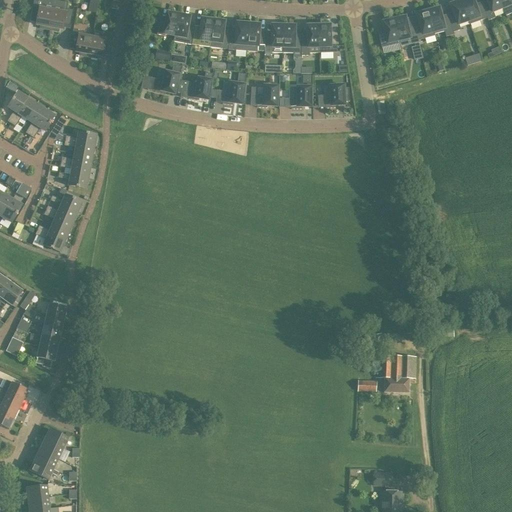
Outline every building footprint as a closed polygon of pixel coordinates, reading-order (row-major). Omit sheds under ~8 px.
[(40,29),(49,31),(54,0),(54,2),(46,1),(45,0),(33,0),(32,11),(38,12),(36,25),(40,26),(40,29)] [(54,0),(49,31),(58,32),(59,29),(63,30),(64,25),(70,26),(73,10),(67,9),(68,3),(54,0)] [(91,0),(92,12),(101,11),(100,0),(91,0)] [(472,0),(464,0),(461,1),(470,25),(480,22),(487,19),(484,12),(478,15),(475,5),(472,0)] [(498,0),(486,0),(491,10),(484,12),(487,19),(488,21),(495,18),(493,12),(502,8),(498,0)] [(498,0),(502,8),(511,4),(511,0),(511,1),(511,0),(498,0)] [(450,24),(454,36),(453,34),(460,31),(458,26),(468,22),(469,26),(470,25),(461,1),(451,5),(457,22),(450,24)] [(428,12),(434,35),(445,32),(446,38),(454,36),(450,24),(443,26),(439,9),(428,12)] [(434,35),(428,12),(417,15),(417,16),(420,25),(413,26),(418,43),(419,43),(418,41),(435,36),(434,35)] [(173,42),(178,15),(167,13),(166,20),(159,19),(157,35),(164,36),(164,34),(174,36),(173,42)] [(173,42),(191,45),(194,27),(188,25),(189,17),(178,15),(173,42)] [(405,18),(394,20),(399,44),(400,47),(418,43),(413,26),(407,28),(405,19),(405,18)] [(191,45),(210,48),(213,21),(202,19),(201,27),(194,27),(191,45)] [(399,44),(394,20),(383,22),(385,30),(377,32),(381,48),(399,44)] [(210,48),(228,50),(228,43),(222,42),(224,22),(213,21),(210,48)] [(228,50),(246,52),(248,25),(237,24),(236,43),(228,43),(228,50)] [(257,52),(265,52),(265,36),(259,35),(259,25),(248,25),(246,52),(257,53),(257,52)] [(283,54),(283,26),(272,26),(272,36),(265,36),(265,52),(265,49),(273,49),(273,47),(283,48),(283,54)] [(293,58),(301,58),(301,45),(301,47),(294,46),(295,27),(283,26),(283,54),(294,54),(293,58)] [(301,45),(301,58),(302,58),(302,56),(309,56),(309,48),(319,48),(319,54),(319,26),(307,27),(308,44),(301,45)] [(330,26),(319,26),(319,54),(337,53),(337,47),(330,47),(330,26)] [(79,56),(88,58),(92,38),(85,37),(84,33),(84,32),(73,30),(70,46),(76,48),(75,52),(80,53),(79,56)] [(92,38),(88,58),(97,59),(98,56),(102,57),(103,52),(110,54),(113,38),(101,36),(99,40),(92,38)] [(414,61),(416,60),(422,59),(419,47),(414,48),(413,48),(412,50),(414,61)] [(494,56),(503,54),(501,48),(492,51),(494,56)] [(156,50),(154,60),(169,63),(171,53),(156,50)] [(147,90),(155,92),(155,93),(165,95),(165,92),(174,94),(179,76),(178,76),(180,67),(173,65),(171,74),(166,73),(164,81),(158,80),(150,78),(148,90),(147,90)] [(184,82),(182,98),(189,99),(189,100),(199,102),(199,99),(208,100),(213,75),(205,73),(204,80),(198,79),(197,88),(191,87),(192,84),(184,82)] [(230,93),(224,92),(222,104),(222,105),(232,106),(233,104),(242,105),(245,86),(246,75),(238,74),(237,85),(231,84),(230,93)] [(291,99),(291,109),(291,110),(302,110),(302,107),(311,107),(311,88),(310,88),(310,76),(303,76),(303,88),(298,88),(298,99),(291,99)] [(325,99),(325,108),(325,109),(336,109),(335,106),(345,105),(344,102),(348,101),(348,88),(344,88),(343,86),(330,87),(331,98),(325,99)] [(257,98),(257,108),(267,109),(267,106),(276,107),(277,87),(264,87),(264,98),(257,98)] [(6,122),(10,124),(27,97),(18,91),(7,108),(12,111),(6,122)] [(21,116),(26,120),(37,103),(27,97),(10,124),(14,127),(21,116)] [(24,133),(29,136),(46,108),(37,103),(26,120),(31,123),(24,133)] [(46,108),(29,136),(33,138),(39,128),(45,131),(55,114),(46,108)] [(63,127),(56,123),(50,133),(56,136),(59,132),(63,127)] [(66,137),(65,141),(96,147),(98,137),(78,133),(77,139),(66,137)] [(76,149),(75,154),(94,158),(96,147),(65,141),(64,147),(76,149)] [(62,158),(61,163),(92,169),(94,158),(75,154),(73,161),(62,158)] [(72,169),(71,175),(91,179),(92,169),(61,163),(60,167),(72,169)] [(71,175),(59,173),(58,178),(70,180),(69,186),(89,190),(91,179),(71,175)] [(5,184),(11,188),(15,181),(9,177),(5,184)] [(0,200),(0,216),(2,218),(12,200),(3,195),(0,200)] [(50,201),(61,206),(80,214),(84,204),(66,196),(63,201),(52,196),(50,201)] [(12,200),(2,218),(12,224),(22,206),(12,200)] [(48,206),(46,211),(75,224),(80,214),(61,206),(59,211),(48,206)] [(55,220),(52,225),(71,234),(75,224),(46,211),(44,215),(55,220)] [(39,226),(37,230),(66,243),(71,234),(52,225),(50,231),(39,226)] [(66,243),(37,230),(35,234),(46,239),(44,245),(62,253),(66,243)] [(0,303),(3,299),(3,300),(13,286),(5,279),(0,285),(0,303)] [(0,303),(0,312),(7,302),(13,306),(19,297),(23,292),(13,286),(3,300),(3,299),(0,303)] [(50,304),(47,315),(64,319),(66,308),(50,304)] [(29,306),(25,311),(31,314),(35,314),(37,307),(29,306)] [(405,310),(405,334),(426,334),(426,311),(405,310)] [(31,314),(25,311),(23,315),(33,319),(35,314),(31,314)] [(47,315),(45,326),(62,330),(64,319),(47,315)] [(30,325),(21,320),(19,324),(28,328),(30,325)] [(30,334),(42,336),(59,340),(62,330),(45,326),(42,336),(30,334)] [(442,328),(442,337),(454,337),(453,328),(442,328)] [(41,342),(40,347),(57,351),(59,340),(42,336),(30,334),(30,339),(41,342)] [(6,350),(5,352),(16,357),(19,350),(8,345),(6,350)] [(38,358),(36,364),(42,365),(42,367),(50,369),(52,361),(54,362),(57,351),(40,347),(38,358)] [(408,379),(408,358),(377,357),(376,378),(384,379),(384,393),(409,394),(409,379),(408,379)] [(6,380),(2,390),(24,401),(29,391),(6,380)] [(358,392),(376,392),(376,381),(358,381),(358,392)] [(8,393),(3,403),(19,410),(24,401),(2,390),(8,393)] [(0,401),(0,413),(14,420),(19,410),(3,403),(0,401)] [(0,425),(10,430),(14,420),(0,413),(0,425)] [(50,430),(45,440),(64,449),(69,439),(50,430)] [(45,440),(40,450),(59,459),(64,449),(45,440)] [(40,450),(35,460),(54,469),(59,459),(40,450)] [(54,469),(35,460),(30,471),(48,480),(54,469)] [(373,473),(373,487),(391,488),(391,474),(373,473)] [(27,489),(28,500),(49,497),(48,486),(27,489)] [(403,493),(380,492),(380,501),(382,501),(381,511),(400,511),(401,511),(402,511),(403,493)] [(28,500),(29,511),(50,508),(49,497),(28,500)]
